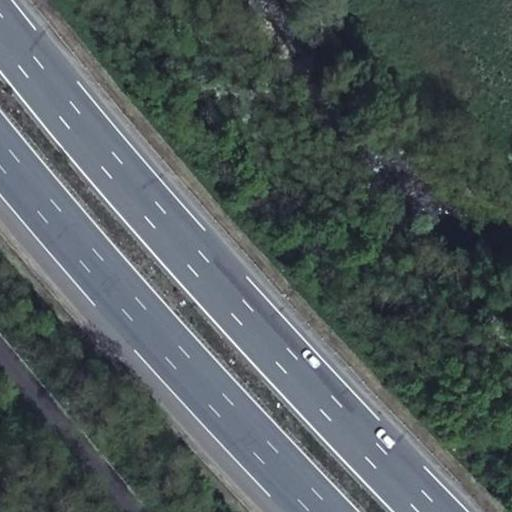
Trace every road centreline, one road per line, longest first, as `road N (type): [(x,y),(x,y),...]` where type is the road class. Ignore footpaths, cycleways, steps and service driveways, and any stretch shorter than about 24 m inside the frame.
road 1 (motorway): [(433,511),(120,176),(0,28)]
road 2 (motorway): [(0,150),(166,348),(325,511)]
road 3 (unclassified): [(133,511),(0,348)]
